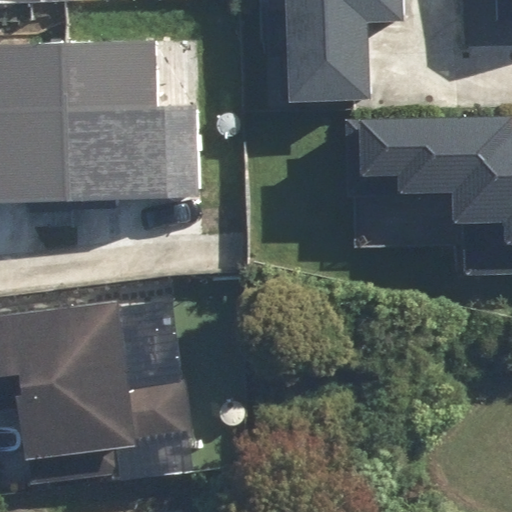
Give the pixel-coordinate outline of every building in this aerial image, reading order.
[(263,0),(266,106),(372,103),(370,28),(405,27),(404,0),(263,0)] [(511,0),(500,0),(501,23),(511,22),(511,0)] [(149,114),(148,54),(0,56),(0,215),(190,213),(188,114),(149,114)] [(511,117),(341,123),(343,198),(455,194),(456,227),(466,226),(468,280),(511,278),(511,117)] [(145,287),(11,302),(18,364),(47,361),(56,440),(209,423),(202,362),(185,364),(179,311),(148,314),(145,287)]
